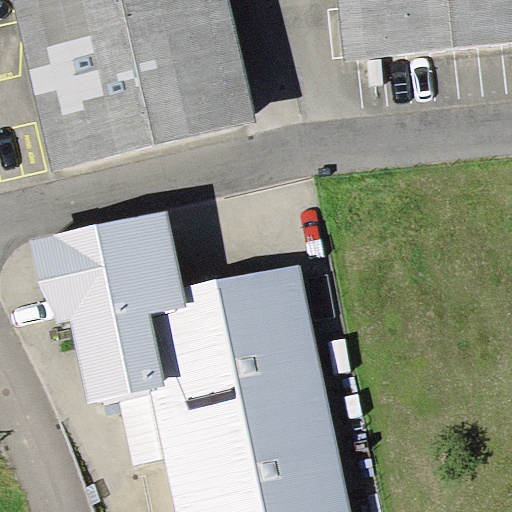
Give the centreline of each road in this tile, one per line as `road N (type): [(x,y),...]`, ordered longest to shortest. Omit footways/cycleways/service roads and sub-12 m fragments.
road 1 (residential): [(0,229),(308,154),(511,135)]
road 2 (unknown): [(287,0),(308,154)]
